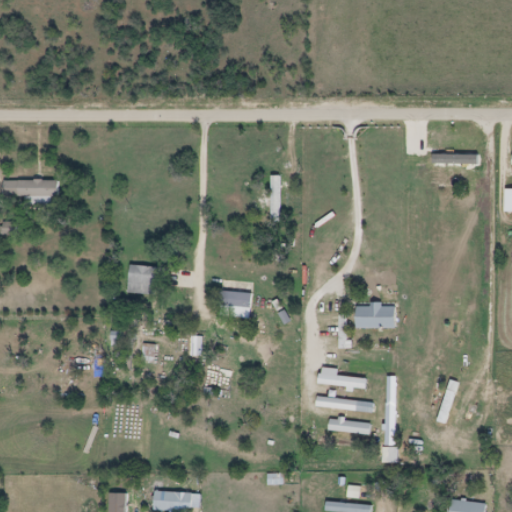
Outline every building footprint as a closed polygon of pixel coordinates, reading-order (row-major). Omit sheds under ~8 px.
[(406,133),(406,144),(452,144),(452,133),(406,133)] [(447,151),(412,151),(412,159),(447,159),(447,151)] [(445,173),(411,173),(411,183),(445,183),(445,173)] [(59,199),(59,182),(5,182),(5,199),(59,199)] [(129,294),(156,296),(159,269),(131,266),(129,294)] [(222,308),(252,308),(252,293),(222,293),(222,308)] [(396,329),(396,307),(357,307),(357,329),(396,329)] [(409,386),(430,392),(437,369),(416,363),(409,386)] [(366,387),(366,379),(321,379),(321,386),(366,387)] [(461,385),(453,382),(437,421),(445,424),(461,385)] [(317,409),(373,414),(374,403),(318,398),(317,409)] [(371,423),(330,421),(330,434),(371,436),(371,423)] [(192,511),(192,494),(156,494),(156,511),(192,511)] [(450,511),(485,511),(486,504),(451,502),(450,511)]
